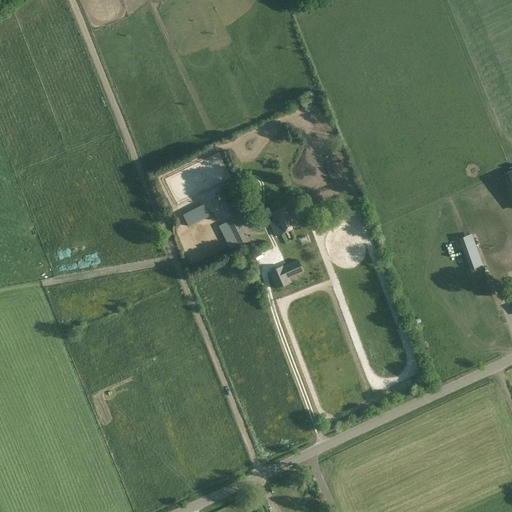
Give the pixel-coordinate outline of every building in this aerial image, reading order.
[(233,200),(226,204),(231,214),(238,210),(233,200)] [(270,213),(272,219),(270,220),(277,236),(299,227),(290,205),(275,211),(270,213)] [(236,218),(229,221),(227,222),(239,245),(248,241),(236,218)] [(458,239),(467,262),(479,258),(473,243),(470,234),(458,239)] [(303,272),(299,261),(270,272),(277,289),(292,283),(290,278),(303,272)] [(469,269),(480,320),(496,317),(485,266),(469,269)]
